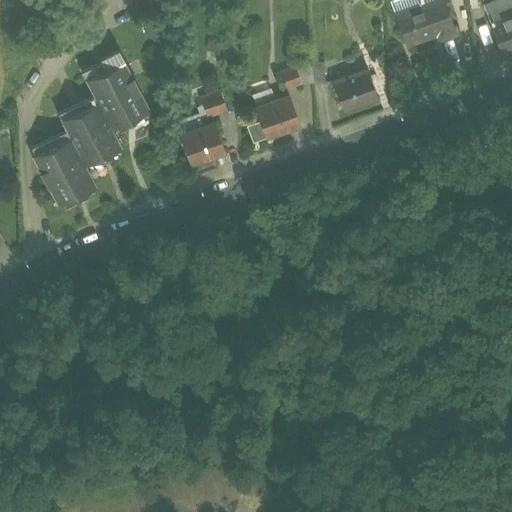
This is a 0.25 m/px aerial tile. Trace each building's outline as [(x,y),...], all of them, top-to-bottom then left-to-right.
[(139,0),(139,13),(165,13),(165,0),(139,0)] [(445,1),(452,21),(466,16),(459,0),(425,0),(428,7),(445,1)] [(511,0),(506,0),(484,9),(505,62),(511,58),(511,0)] [(428,7),(395,19),(408,54),(434,45),(437,53),(461,45),(452,21),(445,1),(428,7)] [(98,200),(88,181),(125,162),(114,141),(152,121),(119,56),(81,75),(97,108),(60,126),(70,145),(32,164),(60,219),(98,200)] [(331,85),(345,122),(378,109),(364,73),(331,85)] [(276,83),(283,101),(301,94),(294,76),(276,83)] [(200,107),(209,131),(213,129),(230,122),(221,99),(200,107)] [(270,150),(303,137),(289,101),(274,107),(271,99),(252,106),(261,129),(247,135),(254,153),(268,147),(270,150)] [(193,178),(227,165),(213,129),(209,131),(179,142),(193,178)]
